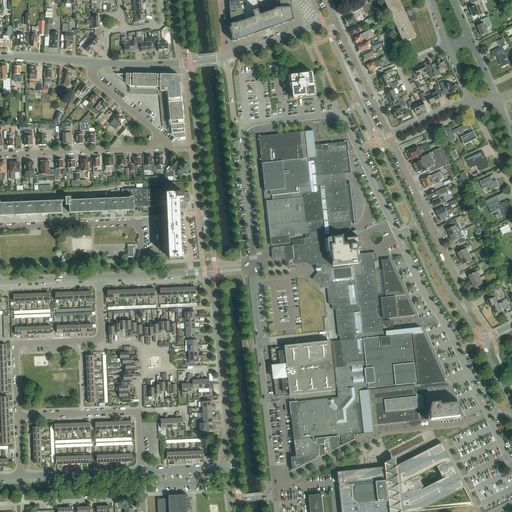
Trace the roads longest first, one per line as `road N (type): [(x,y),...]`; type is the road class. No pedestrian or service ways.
road 1 (unclassified): [(274,482),(253,267)]
road 2 (secondary): [(190,63),(215,270)]
road 3 (residential): [(205,271),(228,433),(225,467)]
road 4 (secondary): [(215,270),(236,466)]
road 5 (unclassified): [(465,314),(465,297),(389,136)]
road 6 (residential): [(0,227),(138,223),(140,277)]
road 7 (unclassified): [(475,391),(395,234)]
road 8 (residential): [(161,148),(0,154)]
road 9 (residential): [(18,415),(17,345),(100,340)]
road 10 (unclassified): [(253,267),(243,129)]
road 11 (unclassified): [(395,234),(339,114)]
road 12 (unclassified): [(389,136),(334,18)]
road 13 (residential): [(140,411),(18,415)]
road 14 (residential): [(21,476),(141,471)]
